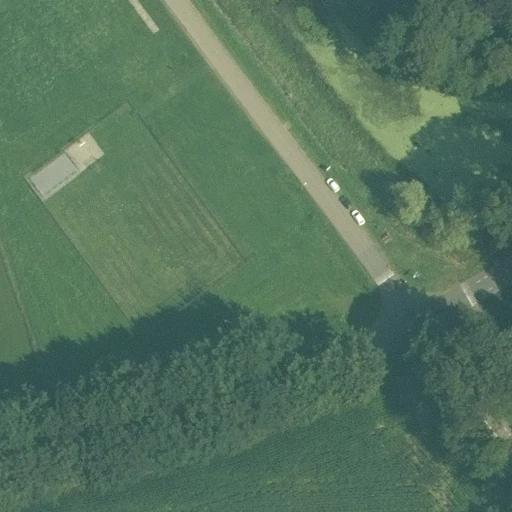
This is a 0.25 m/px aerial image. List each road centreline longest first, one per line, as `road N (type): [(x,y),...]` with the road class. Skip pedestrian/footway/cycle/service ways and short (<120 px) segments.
road 1 (tertiary): [(0,464),(199,418),(324,368),(419,316)]
road 2 (residential): [(311,178),(174,0)]
road 3 (unclassified): [(419,316),(311,178)]
road 4 (tertiary): [(511,442),(419,316)]
